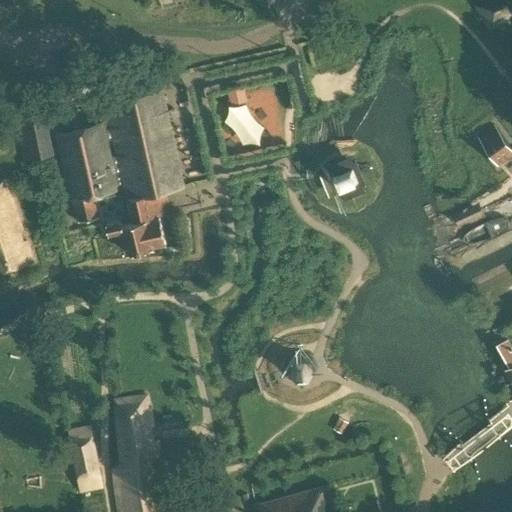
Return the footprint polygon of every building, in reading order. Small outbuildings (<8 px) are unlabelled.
[(489,32),(511,17),(511,13),(504,0),(480,0),(472,5),(489,32)] [(243,88),(227,92),(230,106),(246,102),(243,88)] [(102,122),(59,132),(79,222),(100,217),(96,200),(122,194),(127,218),(105,223),(108,232),(122,229),(127,252),(165,243),(160,221),(158,215),(170,212),(165,191),(183,187),(161,89),(106,102),(112,129),(104,131),(102,122)] [(13,114),(15,123),(23,160),(54,153),(44,107),(13,114)] [(500,163),(511,153),(511,149),(493,124),(477,137),(497,165),(500,163)] [(345,190),(348,190),(350,189),(353,188),(355,186),(356,183),(358,181),(358,178),(358,175),(358,173),(356,170),(355,168),(353,166),(350,165),(348,164),(345,164),(342,164),(340,165),(337,166),(335,168),(333,170),(332,173),(332,175),(332,178),(332,181),(333,184),(335,186),(337,188),(340,189),(342,190),(345,190)] [(0,272),(7,271),(33,262),(28,240),(24,241),(6,178),(0,180),(0,272)] [(457,193),(448,195),(449,203),(458,201),(457,193)] [(500,324),(492,329),(499,342),(496,344),(508,367),(511,364),(511,346),(507,338),(500,324)] [(291,357),(286,367),(289,376),(290,378),(300,383),(311,380),(316,369),(315,368),(313,361),(312,359),(302,354),(291,357)] [(511,364),(508,367),(503,369),(511,385),(511,364)] [(115,502),(116,511),(180,511),(179,502),(168,504),(164,496),(170,494),(166,475),(164,457),(159,458),(158,440),(154,439),(151,428),(154,425),(148,394),(112,399),(118,462),(111,468),(115,502)] [(338,417),(332,428),(341,433),(347,422),(338,417)] [(76,476),(100,471),(92,434),(68,439),(76,476)] [(330,511),(323,485),(252,504),(254,511),(330,511)]
